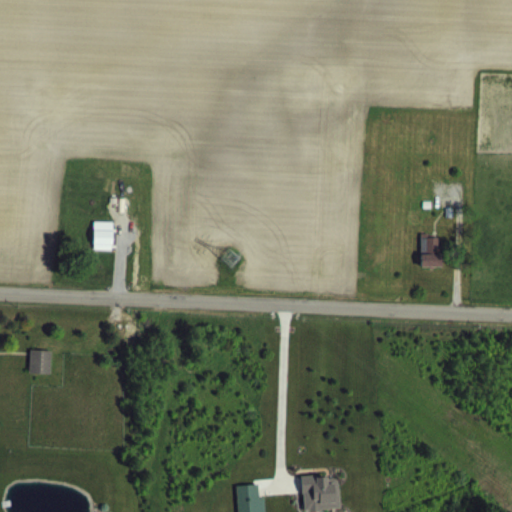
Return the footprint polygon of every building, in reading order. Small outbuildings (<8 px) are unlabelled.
[(116,239),(96,239),(95,266),(115,267),(116,239)] [(442,284),(443,253),(423,252),(422,283),(442,284)] [(54,368),(32,367),(31,390),(53,391),(54,368)] [(340,511),(340,492),(302,494),(303,511),(340,511)] [(260,511),(261,501),(238,502),(238,511),(260,511)]
